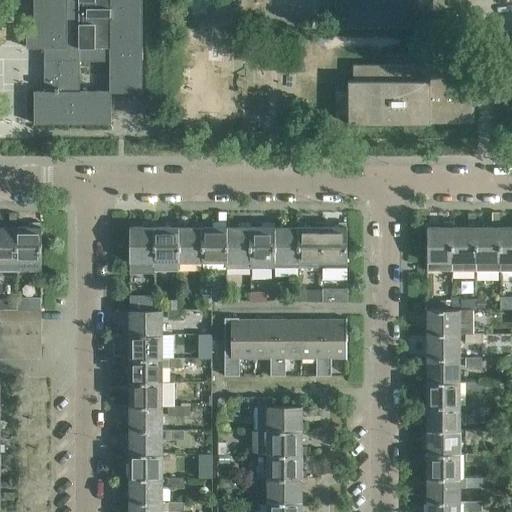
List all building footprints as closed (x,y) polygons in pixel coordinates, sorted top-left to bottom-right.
[(33,0),(34,31),(26,31),(26,47),(45,47),(45,91),(34,91),(34,123),(111,123),(111,92),(142,92),(141,0),(33,0)] [(335,0),(336,25),(433,25),(432,0),(335,0)] [(354,63),(354,79),(349,79),(349,122),(431,122),(431,121),(475,122),(475,73),(431,73),(431,63),(354,63)] [(347,113),(347,90),(343,90),(336,90),(336,113),(343,113),(347,113)] [(476,211),(467,211),(467,221),(476,221),(476,211)] [(0,225),(0,269),(17,270),(17,261),(17,225),(17,221),(4,221),(4,225),(0,225)] [(28,226),(17,225),(17,261),(17,270),(42,270),(42,261),(41,261),(41,226),(41,221),(28,222),(28,226)] [(141,226),(130,226),(130,273),(154,273),(154,271),(154,226),(154,221),(141,221),(141,226)] [(165,226),(154,226),(154,271),(178,271),(178,261),(178,226),(178,221),(165,222),(165,226)] [(178,226),(178,261),(202,261),(202,226),(202,221),(189,222),(189,226),(178,226)] [(214,226),(202,226),(202,261),(226,261),(226,226),(226,221),(214,221),(214,226)] [(226,226),(226,261),(226,267),(250,267),(250,261),(250,226),(250,221),(238,221),(238,226),(226,226)] [(250,226),(250,261),(250,267),(275,267),(274,226),(274,221),(261,221),(261,226),(250,226)] [(285,226),(274,226),(275,267),(298,267),(298,226),(298,221),(285,221),(285,226)] [(310,226),(298,226),(298,267),(322,267),(322,226),(322,221),(310,221),(310,226)] [(322,226),(322,267),(347,267),(347,226),(346,226),(346,221),(334,222),(334,226),(322,226)] [(428,226),(427,270),(452,270),(452,226),(452,221),(439,222),(440,226),(428,226)] [(452,226),(452,270),(476,270),(476,226),(476,221),(467,221),(463,222),(463,226),(452,226)] [(476,226),(476,270),(501,270),(500,226),(500,221),(487,221),(487,226),(476,226)] [(511,226),(500,226),(501,270),(511,269),(511,221),(511,226)] [(298,291),(298,300),(313,300),(313,291),(298,291)] [(266,292),(250,292),(250,300),(266,300),(266,292)] [(335,292),(323,292),(323,300),(336,300),(335,292)] [(203,309),(212,309),(212,294),(203,294),(203,309)] [(511,295),(501,295),(501,308),(511,307),(511,295)] [(40,296),(16,296),(16,308),(20,308),(39,308),(40,296)] [(15,298),(0,298),(0,308),(15,308),(15,298)] [(164,299),(164,308),(175,308),(175,299),(164,299)] [(476,299),(476,308),(485,308),(484,299),(476,299)] [(16,308),(0,308),(0,321),(20,321),(20,308),(16,308)] [(39,308),(20,308),(20,321),(42,321),(41,308),(39,308)] [(161,309),(129,308),(129,333),(161,333),(161,309)] [(175,308),(164,308),(164,317),(175,317),(175,308)] [(472,308),(428,308),(428,333),(460,333),(472,333),(472,308)] [(324,319),(324,375),(331,375),(331,357),(346,357),(346,358),(347,358),(347,317),(346,317),(346,319),(324,319)] [(225,348),(225,375),(240,375),(240,357),(255,357),(255,318),(241,318),(241,324),(241,330),(241,336),(241,342),(241,348),(225,348)] [(255,318),(255,357),(270,357),(271,375),(278,375),(278,318),(255,318)] [(278,318),(278,375),(286,375),(286,357),(301,357),(301,319),(278,318)] [(301,319),(301,357),(316,357),(316,375),(324,375),(324,319),(301,319)] [(20,321),(0,321),(0,333),(20,333),(20,321)] [(42,321),(20,321),(20,333),(42,333),(42,321)] [(20,333),(0,333),(0,345),(20,345),(20,333)] [(42,333),(20,333),(20,345),(42,345),(42,333)] [(161,333),(129,333),(129,357),(161,357),(161,333)] [(460,333),(428,333),(428,357),(460,357),(460,333)] [(482,333),(466,333),(466,342),(482,342),(482,333)] [(20,345),(0,345),(0,357),(20,358),(20,345)] [(42,345),(20,345),(20,358),(42,358),(42,345)] [(161,357),(129,357),(129,381),(130,381),(161,381),(161,367),(181,368),(185,368),(185,357),(181,357),(169,357),(161,357)] [(460,357),(428,357),(428,381),(460,381),(460,357)] [(482,357),(466,357),(466,366),(482,366),(482,357)] [(130,381),(129,381),(129,405),(161,405),(167,405),(174,405),(174,381),(161,381),(130,381)] [(460,381),(428,381),(428,405),(460,405),(460,381)] [(482,381),(466,381),(466,391),(482,391),(482,381)] [(217,410),(218,410),(226,410),(226,408),(228,405),(231,405),(231,396),(222,396),(220,396),(218,398),(217,400),(217,410)] [(268,398),(258,398),(258,430),(302,430),(306,429),(306,417),(302,417),(302,405),(268,404),(268,399),(268,398)] [(161,405),(129,405),(129,429),(161,429),(161,405)] [(174,405),(167,405),(167,415),(183,415),(183,405),(174,405)] [(460,405),(428,405),(428,429),(460,429),(460,405)] [(482,405),(466,405),(466,414),(482,414),(482,405)] [(161,429),(129,429),(129,453),(161,454),(161,439),(183,439),(183,429),(161,429)] [(460,429),(428,429),(428,453),(460,453),(460,429)] [(482,429),(466,429),(466,438),(482,438),(482,429)] [(302,430),(258,430),(258,453),(267,453),(302,453),(306,453),(306,441),(302,441),(302,430)] [(218,453),(226,453),(227,441),(218,441),(218,453)] [(161,454),(129,453),(129,478),(161,477),(161,454)] [(267,453),(267,477),(302,477),(306,478),(306,465),(302,464),(302,453),(267,453)] [(460,453),(428,453),(428,477),(460,477),(460,453)] [(482,453),(466,453),(466,462),(482,463),(482,453)] [(213,460),(199,460),(199,476),(212,476),(213,460)] [(161,477),(129,478),(129,501),(161,501),(161,477)] [(183,477),(167,477),(167,487),(183,487),(183,477)] [(302,477),(267,477),(267,501),(302,501),(306,501),(306,493),(302,493),(302,477)] [(460,477),(428,477),(428,501),(460,501),(460,487),(482,487),(482,477),(460,477)] [(161,501),(129,501),(128,511),(161,511),(167,511),(167,501),(161,501)] [(183,502),(167,501),(167,511),(183,511),(183,502)] [(301,511),(302,501),(267,501),(266,511),(301,511)] [(460,501),(428,501),(427,511),(460,511),(460,510),(466,510),(466,501),(460,501)] [(482,501),(466,501),(466,510),(482,511),(482,501)]
